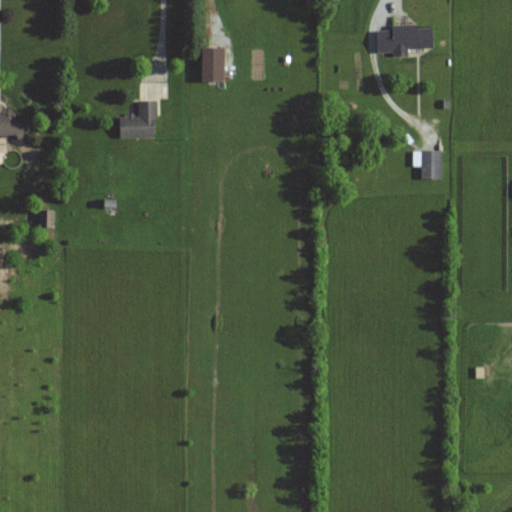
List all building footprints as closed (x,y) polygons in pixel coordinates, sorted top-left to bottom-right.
[(407,50),(432,49),(431,26),(375,28),(376,53),(392,53),(392,57),(407,57),(407,50)] [(222,48),(199,48),(199,83),(222,83),(222,48)] [(155,139),(155,102),(138,102),(138,117),(118,117),(118,139),(155,139)] [(0,139),(21,139),(21,123),(13,123),(13,113),(4,113),(4,105),(0,105),(0,139)] [(420,179),(440,179),(440,151),(420,151),(420,179)] [(53,211),(38,211),(38,229),(53,229),(53,211)]
